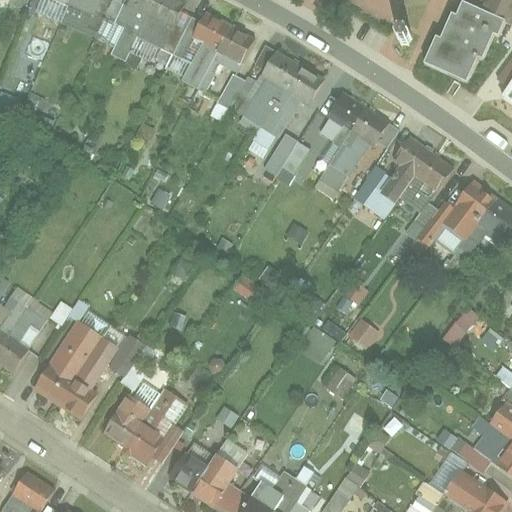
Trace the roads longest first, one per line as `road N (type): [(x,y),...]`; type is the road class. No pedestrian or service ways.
road 1 (residential): [(511,160),(247,0)]
road 2 (residential): [(164,511),(0,407)]
